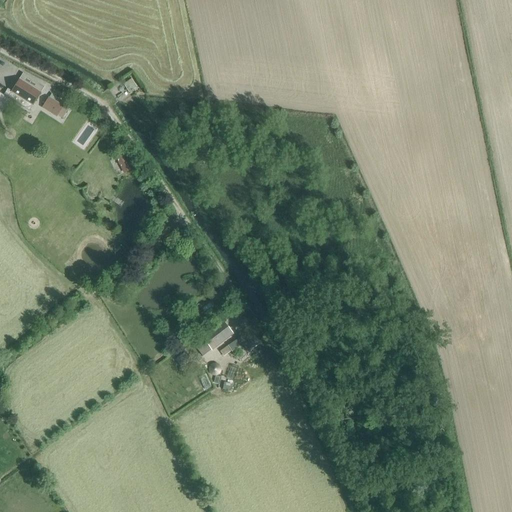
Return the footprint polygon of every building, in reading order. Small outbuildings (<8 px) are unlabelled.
[(131,79),(126,82),(132,90),(137,87),(131,79)] [(40,93),(19,80),(12,92),(9,90),(5,96),(11,100),(11,99),(29,110),(40,93)] [(0,100),(7,106),(11,100),(5,96),(0,93),(0,100)] [(49,97),(42,107),(57,117),(58,115),(59,113),(61,109),(63,107),(63,106),(62,106),(58,103),(49,97)] [(126,166),(128,171),(131,169),(123,153),(115,157),(121,168),(126,166)] [(212,352),(233,336),(223,322),(202,339),(212,352)] [(181,366),(191,358),(186,351),(176,359),(181,366)]
